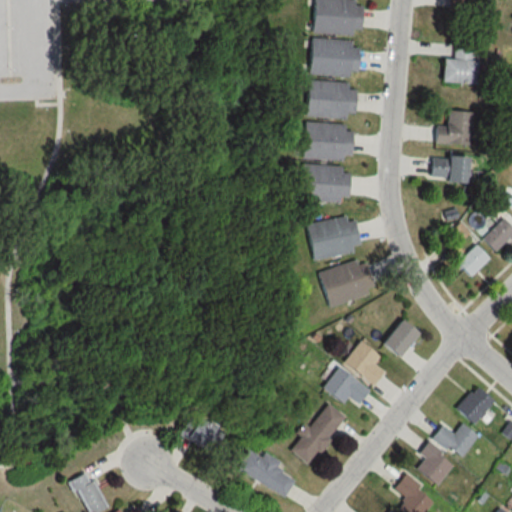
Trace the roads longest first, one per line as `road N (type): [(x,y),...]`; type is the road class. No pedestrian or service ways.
road 1 (residential): [(511,379),(423,292),(401,244),(390,162),(403,0)]
road 2 (residential): [(466,337),(309,511)]
